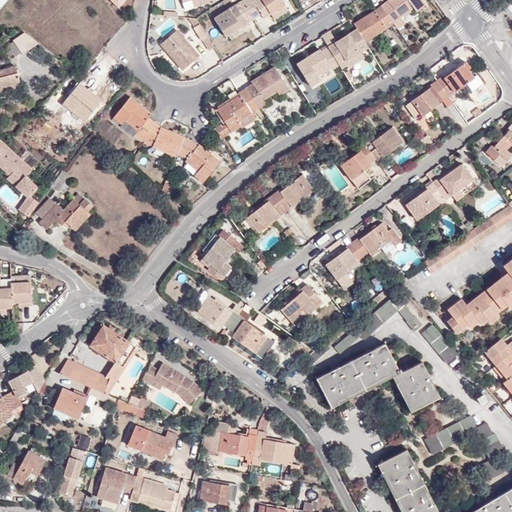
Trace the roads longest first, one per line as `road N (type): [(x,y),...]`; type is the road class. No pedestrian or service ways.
road 1 (tertiary): [(469,18),(411,70),(264,157),(197,215),(134,291)]
road 2 (residential): [(511,432),(493,411),(466,405),(396,324),(300,379),(325,412),(354,410),(358,434)]
road 3 (residential): [(511,101),(250,302)]
road 4 (residential): [(343,0),(197,90),(163,86),(147,74),(136,40),(141,0)]
road 5 (unclassified): [(134,291),(289,400),(318,436)]
